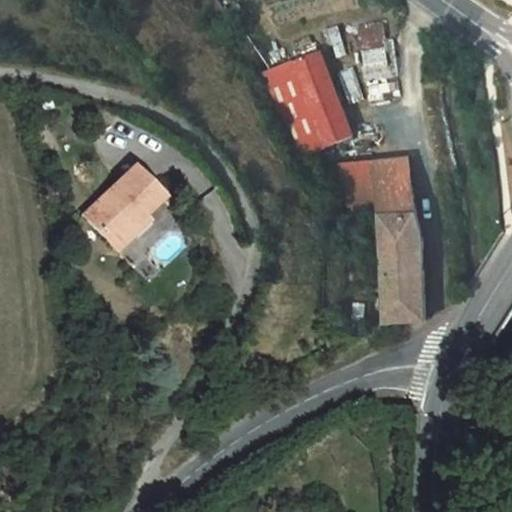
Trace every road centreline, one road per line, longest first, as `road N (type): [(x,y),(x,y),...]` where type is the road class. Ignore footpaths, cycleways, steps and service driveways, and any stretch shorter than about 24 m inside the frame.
road 1 (residential): [(0,71),(107,93),(182,124),(221,155),(245,198),(255,241),(246,283),(151,471),(143,505)]
road 2 (unclassified): [(143,505),(351,375),(455,364)]
road 3 (primary): [(426,511),(431,435),(455,364)]
